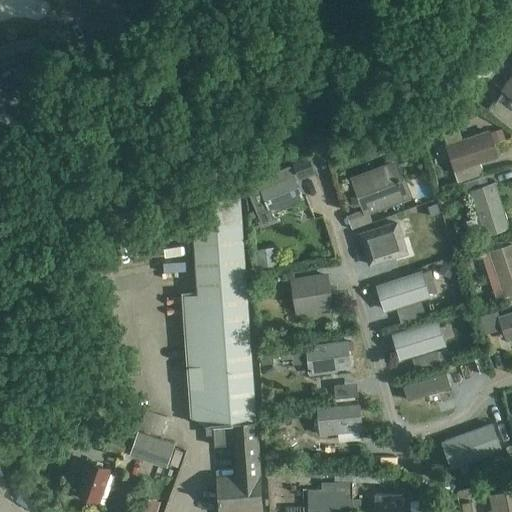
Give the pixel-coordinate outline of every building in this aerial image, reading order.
[(0,66),(7,64),(20,61),(32,57),(38,78),(50,75),(40,35),(0,45),(0,66)] [(511,96),(511,76),(503,90),(511,96)] [(447,146),(455,168),(478,161),(496,155),(489,132),(463,140),(447,146)] [(336,160),(344,151),(338,146),(331,155),(336,160)] [(293,167),(298,181),(314,175),(309,162),(293,167)] [(350,179),(362,210),(363,215),(369,213),(409,198),(397,162),(350,179)] [(272,211),(273,211),(303,199),(294,176),(293,176),(290,169),(289,166),(246,184),(263,224),(274,219),(272,211)] [(494,185),(489,187),(472,192),(485,234),(488,241),(508,234),(505,227),(507,226),(494,185)] [(215,425),(255,422),(257,422),(240,188),(191,210),(197,291),(181,293),(190,415),(205,425),(215,425)] [(427,207),(431,216),(440,213),(436,203),(427,207)] [(397,223),(361,235),(370,265),(407,253),(397,223)] [(473,254),(485,250),(480,234),(467,238),(473,254)] [(491,249),(484,251),(498,296),(511,291),(511,245),(504,247),(502,239),(489,243),(491,249)] [(275,262),(274,244),(260,245),(262,264),(275,262)] [(446,258),(439,271),(450,277),(457,264),(446,258)] [(386,311),(396,307),(421,299),(428,297),(421,274),(379,287),(386,311)] [(328,276),(293,282),(298,313),(333,307),(328,276)] [(431,304),(384,315),(386,325),(434,314),(431,304)] [(498,309),(480,315),(486,333),(504,327),(508,339),(511,337),(511,312),(501,316),(498,309)] [(402,358),(412,355),(436,348),(444,345),(437,322),(395,335),(402,358)] [(348,342),(308,348),(311,373),(352,367),(348,342)] [(278,362),(276,349),(264,350),(265,363),(278,362)] [(438,355),(437,351),(413,358),(417,371),(441,363),(438,355)] [(438,355),(441,363),(450,360),(447,352),(438,355)] [(482,354),(474,357),(480,374),(488,371),(482,354)] [(361,405),(320,409),(322,435),(363,431),(361,405)] [(256,442),(255,422),(215,425),(217,445),(232,444),(256,442)] [(446,453),(459,448),(464,464),(503,450),(493,423),(441,441),(446,453)] [(112,427),(103,450),(122,457),(131,428),(112,427)] [(139,431),(138,431),(130,455),(167,468),(175,444),(160,438),(139,431)] [(258,442),(256,442),(232,444),(235,477),(259,475),(261,475),(258,442)] [(183,452),(175,450),(170,464),(178,467),(183,452)] [(89,461),(77,493),(104,502),(115,470),(89,461)] [(335,469),(334,477),(383,481),(383,472),(335,469)] [(232,511),(261,510),(258,476),(235,477),(235,476),(217,477),(217,494),(220,493),(220,511),(232,511)] [(352,487),(309,488),(309,511),(361,511),(361,498),(352,499),(352,487)] [(495,509),(492,510),(492,511),(511,511),(511,492),(492,497),(495,509)] [(376,494),(375,511),(402,511),(403,495),(376,494)]
